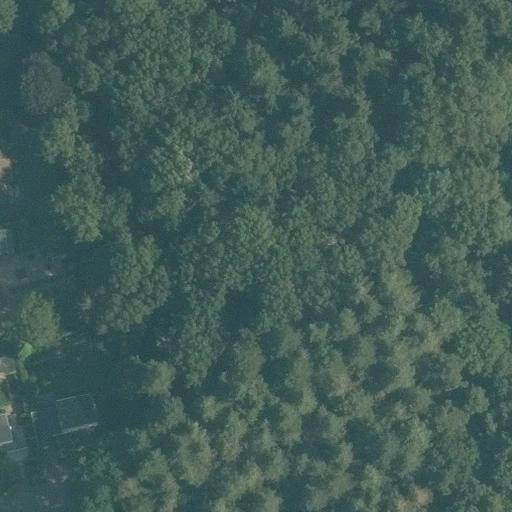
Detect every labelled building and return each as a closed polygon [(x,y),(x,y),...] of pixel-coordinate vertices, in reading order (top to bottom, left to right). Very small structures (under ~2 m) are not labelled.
[(52,36),(51,27),(51,24),(0,27),(0,46),(21,45),(21,39),(52,36)] [(10,125),(11,145),(60,141),(59,121),(10,125)] [(7,145),(0,145),(0,198),(11,198),(7,145)] [(50,224),(51,238),(72,237),(71,222),(50,224)] [(0,254),(13,254),(12,230),(0,230),(0,254)] [(130,318),(120,353),(139,358),(148,322),(130,318)] [(44,343),(47,355),(61,352),(57,339),(44,343)] [(18,363),(10,356),(0,359),(0,372),(6,377),(16,374),(18,363)] [(91,397),(56,405),(48,407),(39,368),(21,372),(39,451),(65,445),(62,435),(98,427),(91,397)] [(0,448),(6,448),(7,454),(28,449),(23,429),(22,426),(18,427),(15,416),(11,417),(10,413),(0,415),(0,448)]
